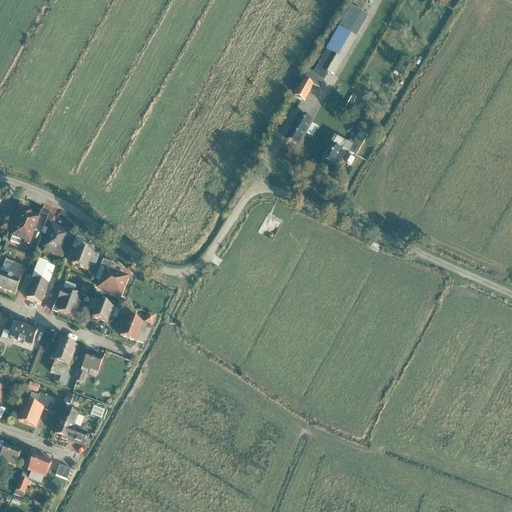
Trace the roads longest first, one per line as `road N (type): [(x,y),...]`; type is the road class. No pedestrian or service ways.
road 1 (unclassified): [(511,295),(257,185),(206,263),(182,274),(149,268),(56,199),(0,179)]
road 2 (residential): [(0,304),(120,350)]
